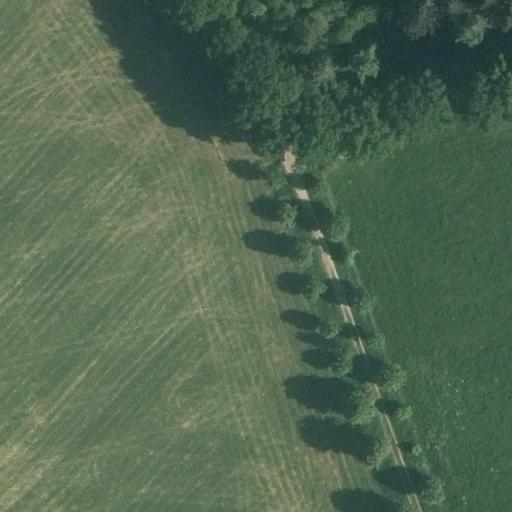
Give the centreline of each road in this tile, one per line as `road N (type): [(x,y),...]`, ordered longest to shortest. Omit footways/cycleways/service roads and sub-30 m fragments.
road 1 (unknown): [(422,511),(277,119),(366,68),(452,35),(472,0)]
road 2 (track): [(298,150),(289,168),(416,511)]
road 3 (track): [(298,150),(198,0)]
